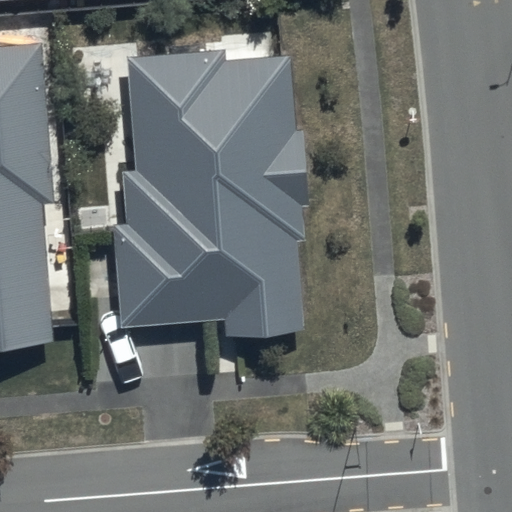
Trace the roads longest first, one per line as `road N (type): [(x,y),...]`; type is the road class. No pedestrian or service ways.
road 1 (residential): [(510,466),(0,507)]
road 2 (tertiary): [(510,466),(473,0)]
